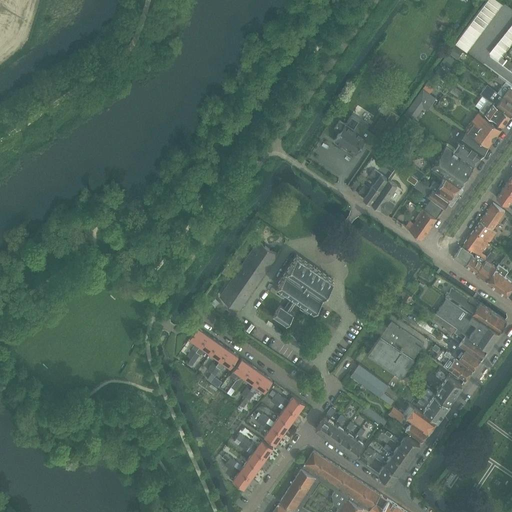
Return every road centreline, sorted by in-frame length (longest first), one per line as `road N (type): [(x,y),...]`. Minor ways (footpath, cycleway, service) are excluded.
road 1 (residential): [(392,493),(511,327)]
road 2 (residential): [(303,433),(323,403),(202,316)]
road 3 (residential): [(425,249),(283,155)]
road 4 (residential): [(511,128),(425,249)]
road 5 (residential): [(441,260),(511,162)]
